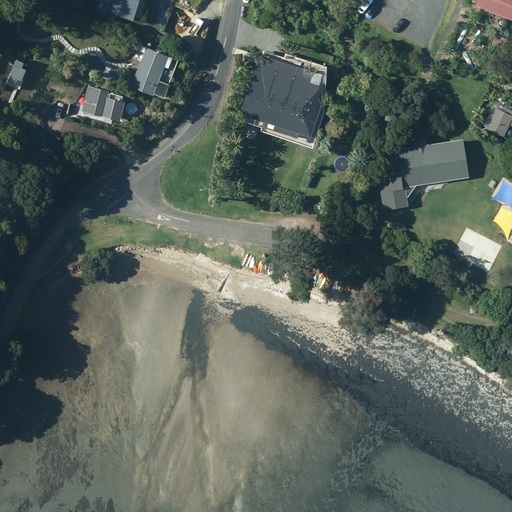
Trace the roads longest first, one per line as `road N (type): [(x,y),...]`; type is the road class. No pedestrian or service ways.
road 1 (residential): [(231,0),(213,87),(191,125),(123,182)]
road 2 (unclassified): [(317,244),(156,210),(123,182)]
